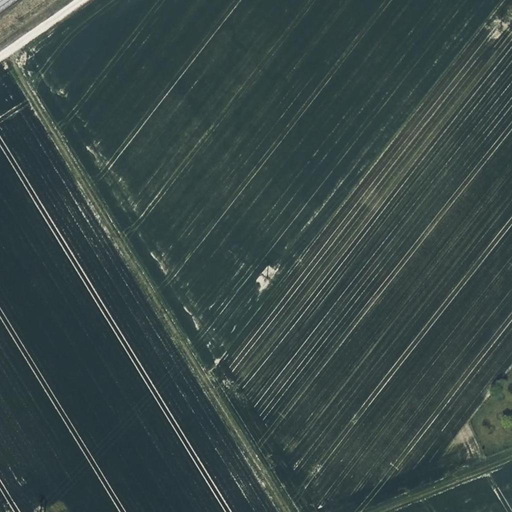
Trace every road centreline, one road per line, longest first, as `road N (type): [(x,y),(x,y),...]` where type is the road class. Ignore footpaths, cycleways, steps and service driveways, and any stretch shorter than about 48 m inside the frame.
road 1 (track): [(4,51),(287,511)]
road 2 (track): [(378,511),(511,459)]
